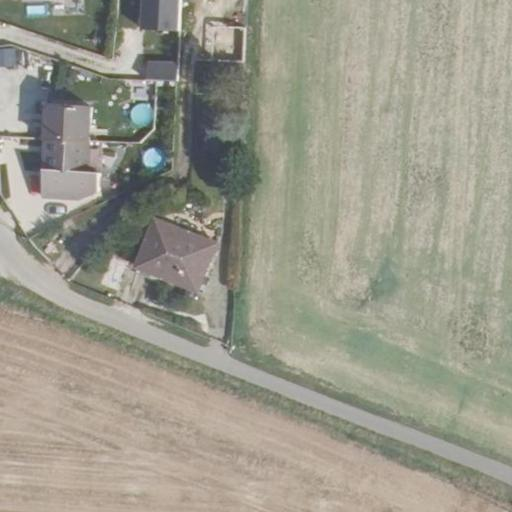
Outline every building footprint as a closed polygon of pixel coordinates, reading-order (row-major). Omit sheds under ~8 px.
[(144,0),(143,29),(179,31),(180,0),(144,0)] [(0,65),(15,64),(14,47),(0,48),(0,65)] [(176,60),(145,59),(144,76),(175,78),(176,60)] [(86,172),(85,105),(45,106),(46,195),(87,194),(98,189),(97,171),(86,172)] [(197,288),(215,242),(158,220),(140,265),(197,288)]
